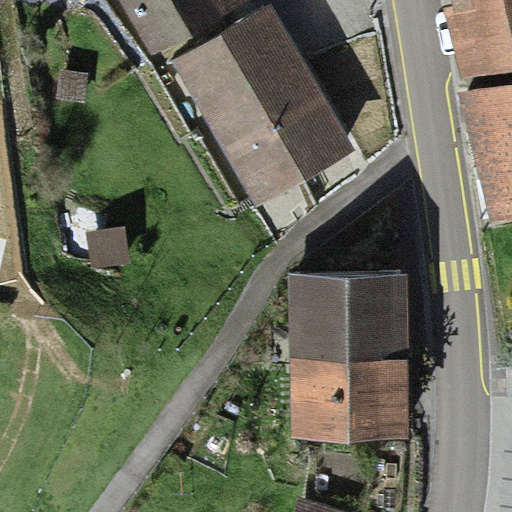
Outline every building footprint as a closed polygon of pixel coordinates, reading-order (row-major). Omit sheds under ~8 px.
[(174,65),(236,30),(218,0),(123,0),(155,54),(165,49),(174,65)] [(511,0),(446,0),(467,94),(511,84),(511,0)] [(236,30),(174,65),(258,209),(339,163),(256,19),(236,30)] [(511,92),(452,111),(491,235),(511,228),(511,92)] [(394,290),(288,290),(288,445),(394,445),(394,290)]
